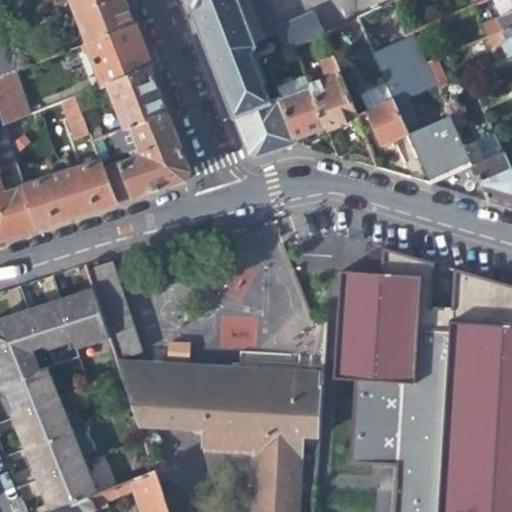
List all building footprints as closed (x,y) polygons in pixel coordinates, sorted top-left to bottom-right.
[(66,0),(84,44),(130,26),(121,3),(120,0),(66,0)] [(183,0),(208,63),(244,156),(253,161),(294,147),(276,100),(267,103),(249,58),(253,48),(233,0),(183,0)] [(269,33),(255,0),(233,0),(253,48),(249,58),(267,103),(276,100),(272,89),(270,85),(261,61),(277,54),(269,33)] [(478,28),(484,40),(511,27),(511,0),(503,0),(509,13),(497,19),(478,28)] [(488,0),(497,19),(509,13),(503,0),(488,0)] [(408,136),(431,187),(457,195),(487,204),(462,150),(457,138),(424,67),(409,35),(402,39),(388,6),(382,9),(378,10),(355,20),(366,43),(393,103),(408,136)] [(284,51),(310,40),(321,35),(312,14),(275,31),(284,51)] [(361,45),(366,43),(355,20),(350,22),(346,24),(353,40),(358,38),(361,45)] [(86,50),(100,87),(147,69),(140,51),(130,26),(84,44),(77,46),(80,51),(86,50)] [(488,51),(497,47),(511,40),(511,27),(484,40),(488,51)] [(504,63),(509,62),(511,60),(511,40),(497,47),(504,63)] [(0,76),(10,73),(16,70),(10,55),(4,57),(0,45),(0,76)] [(326,81),(307,89),(322,129),(323,130),(338,125),(354,119),(331,60),(319,64),(326,81)] [(123,131),(127,129),(165,115),(156,93),(147,69),(100,87),(101,89),(106,87),(123,131)] [(0,126),(25,117),(10,73),(0,76),(0,126)] [(310,133),(322,129),(307,89),(302,76),(272,89),(276,100),(294,147),(301,149),(298,137),(310,133)] [(511,84),(503,88),(509,100),(511,98),(511,84)] [(82,94),(72,99),(77,113),(88,109),(82,94)] [(86,136),(77,113),(72,99),(57,104),(71,141),(86,136)] [(393,143),(408,136),(393,103),(363,116),(378,149),(393,143)] [(138,157),(99,172),(112,206),(183,183),(187,172),(176,144),(165,115),(127,129),(138,157)] [(492,136),(474,145),(482,164),(500,156),(495,145),(492,136)] [(0,138),(0,172),(13,169),(3,137),(0,138)] [(474,145),(462,150),(487,204),(504,209),(511,211),(511,185),(510,177),(504,164),(500,156),(482,164),(474,145)] [(96,164),(20,189),(34,231),(85,215),(112,206),(99,172),(96,164)] [(0,242),(21,236),(34,231),(20,189),(17,178),(13,169),(0,172),(0,242)] [(382,274),(339,273),(334,378),(352,379),(349,465),(394,467),(391,511),(511,511),(511,281),(456,265),(453,307),(441,308),(432,307),(434,263),(383,248),(382,274)] [(139,349),(108,258),(84,264),(91,288),(94,294),(108,338),(115,357),(139,349)] [(108,338),(94,294),(77,299),(75,292),(60,297),(73,341),(75,348),(108,338)] [(73,341),(60,297),(45,302),(47,309),(29,315),(37,339),(40,347),(47,350),(73,341)] [(0,351),(37,339),(29,315),(27,307),(3,315),(0,316),(0,351)] [(40,347),(37,339),(0,351),(0,378),(3,387),(38,373),(30,351),(40,347)] [(189,357),(189,342),(168,342),(168,356),(189,357)] [(318,437),(322,375),(115,360),(122,379),(132,409),(137,426),(204,430),(202,449),(256,452),(253,511),(298,511),(302,436),(318,437)] [(4,406),(10,420),(60,401),(47,369),(38,373),(3,387),(8,398),(10,403),(4,406)] [(24,438),(28,449),(72,431),(60,401),(10,420),(15,435),(22,432),(24,438)] [(85,463),(72,431),(28,449),(31,457),(35,466),(29,468),(35,482),(85,463)] [(98,495),(85,463),(35,482),(40,495),(41,497),(47,495),(54,511),(98,495)] [(167,511),(154,473),(98,495),(54,511),(53,511),(87,511),(106,505),(105,502),(132,492),(139,511),(167,511)]
